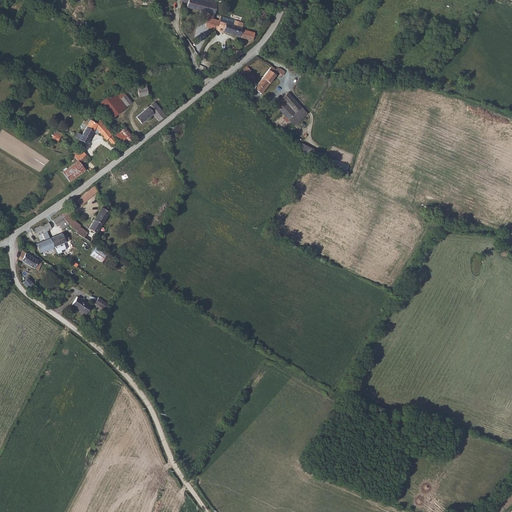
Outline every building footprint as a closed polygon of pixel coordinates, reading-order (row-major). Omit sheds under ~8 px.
[(211,30),(212,30),(214,26),(217,26),(218,21),(212,19),(216,0),(214,0),(180,0),(180,2),(186,4),(185,7),(207,13),(204,26),(211,30)] [(264,22),(267,12),(260,10),(256,20),(264,22)] [(214,26),(212,30),(218,31),(219,28),(223,29),(223,32),(251,41),(253,32),(245,30),(247,24),(234,20),(233,24),(218,21),(217,26),(214,26)] [(287,39),(282,35),(277,41),(283,45),(287,39)] [(228,54),(233,60),(242,53),(234,44),(227,50),(230,53),(228,54)] [(239,72),(248,83),(255,77),(246,66),(239,72)] [(260,93),(277,71),(271,66),(253,88),(260,93)] [(280,68),(277,71),(285,77),(287,74),(284,72),(280,68)] [(226,80),(220,84),(225,89),(227,87),(228,88),(229,88),(230,86),(229,85),(230,84),(226,80)] [(147,94),(145,86),(128,89),(129,94),(137,92),(138,96),(147,94)] [(121,89),(116,94),(120,98),(124,94),(121,89)] [(99,102),(103,107),(115,92),(113,90),(99,102)] [(115,92),(103,107),(111,117),(126,105),(120,98),(116,94),(115,92)] [(300,107),(287,92),(280,98),(274,104),(276,105),(273,108),(290,128),(306,114),(300,107)] [(120,98),(126,105),(131,101),(124,94),(120,98)] [(152,113),(158,121),(165,115),(153,101),(135,117),(140,123),(152,113)] [(77,132),(74,137),(86,143),(93,130),(94,132),(96,132),(97,131),(105,140),(107,139),(112,145),(116,141),(98,120),(92,116),(90,120),(81,134),(77,132)] [(113,135),(123,146),(133,137),(123,126),(113,135)] [(54,133),(51,137),(57,141),(62,135),(58,132),(56,134),(54,133)] [(301,143),(298,148),(315,157),(318,151),(301,143)] [(73,156),(78,160),(85,154),(80,149),(79,150),(76,153),(73,156)] [(85,154),(78,160),(81,166),(89,158),(85,154)] [(336,159),(333,165),(346,171),(349,165),(336,159)] [(81,166),(78,160),(62,172),(69,181),(85,170),(81,166)] [(88,190),(76,201),(80,205),(92,194),(88,190)] [(88,228),(96,233),(108,212),(101,207),(88,228)] [(75,232),(83,237),(87,232),(80,227),(81,225),(71,217),(73,214),(68,208),(61,215),(69,225),(70,227),(76,230),(75,232)] [(61,215),(53,220),(57,227),(63,223),(65,226),(69,225),(61,215)] [(34,227),(32,229),(36,236),(51,228),(48,223),(42,226),(41,225),(35,228),(34,227)] [(49,238),(53,247),(66,242),(67,244),(69,244),(70,243),(70,240),(67,234),(63,235),(62,233),(49,238)] [(40,253),(53,247),(49,238),(36,243),(40,253)] [(89,255),(101,262),(106,254),(95,247),(89,255)] [(23,251),(18,258),(37,271),(44,261),(41,258),(38,260),(25,252),(23,251)] [(22,282),(29,290),(34,285),(27,278),(22,282)] [(94,302),(104,308),(108,304),(98,297),(94,302)] [(86,315),(92,307),(77,298),(72,305),(86,315)]
